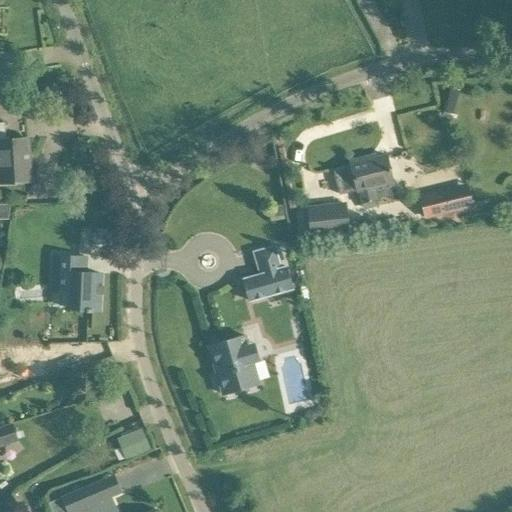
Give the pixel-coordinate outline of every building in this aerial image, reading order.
[(452,114),(458,90),(450,88),(444,112),(452,114)] [(8,139),(6,139),(5,122),(0,122),(0,181),(0,182),(10,182),(30,180),(27,138),(8,139)] [(392,182),(386,155),(368,159),(368,157),(350,161),(351,164),(333,168),(339,193),(356,189),(356,191),(357,190),(360,203),(376,200),(374,186),(392,182)] [(419,196),(425,219),(473,207),(467,183),(419,196)] [(309,207),(312,235),(348,231),(345,203),(309,207)] [(0,219),(8,219),(10,204),(0,204),(0,219)] [(250,301),(293,288),(287,266),(281,267),(275,245),(254,251),(260,274),(244,278),(250,301)] [(79,256),(59,255),(54,255),(53,292),(69,293),(68,308),(87,309),(87,311),(92,311),(92,309),(100,309),(102,273),(78,272),(79,256)] [(222,394),(242,388),(259,383),(253,363),(261,361),(255,342),(247,344),(245,335),(208,346),(222,394)] [(40,343),(0,344),(0,371),(6,388),(51,371),(40,343)] [(0,447),(2,446),(18,440),(12,422),(0,426),(0,447)] [(142,428),(117,438),(126,458),(150,448),(142,428)] [(96,482),(52,501),(56,511),(72,511),(103,499),(96,482)] [(0,502),(0,511),(4,511),(18,503),(11,494),(0,502)]
